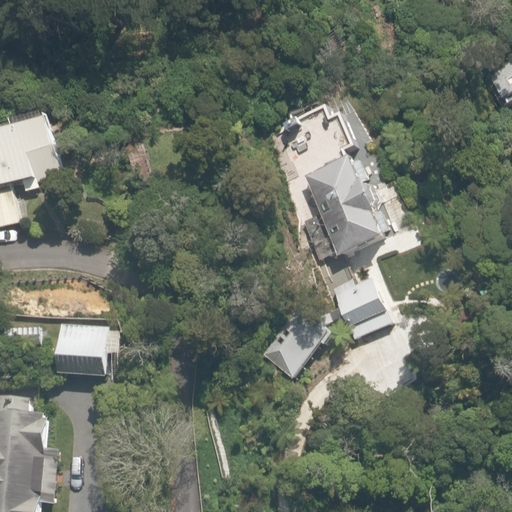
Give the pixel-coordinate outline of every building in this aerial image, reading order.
[(340,99),(261,133),(304,231),(328,221),(343,255),(397,232),(340,99)] [(36,134),(32,116),(0,124),(0,229),(23,223),(15,191),(62,178),(49,130),(36,134)] [(378,269),(336,284),(356,343),(398,328),(378,269)] [(330,330),(302,312),(277,350),(305,369),(330,330)] [(36,396),(0,394),(0,511),(36,511),(37,504),(53,505),(57,447),(45,446),(47,411),(35,411),(36,396)]
